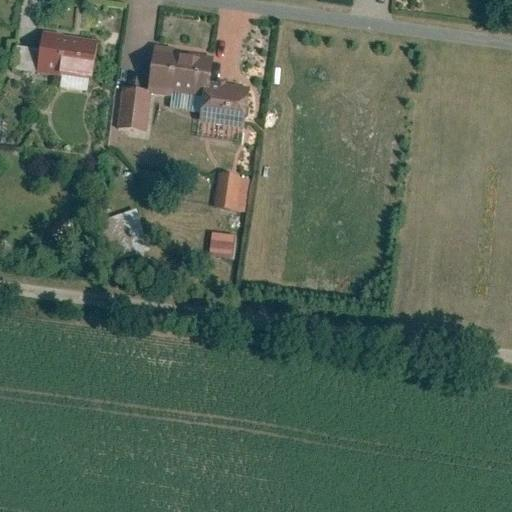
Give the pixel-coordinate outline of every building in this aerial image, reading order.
[(104,44),(50,37),(47,53),(44,74),(67,77),(67,73),(99,77),(104,44)] [(23,50),(20,72),(44,75),(44,74),(47,53),(23,50)] [(213,84),(217,58),(160,51),(154,90),(211,98),(213,84)] [(208,123),(253,129),(259,91),(213,84),(211,98),(208,123)] [(155,94),(129,91),(124,128),(150,132),(155,94)] [(253,179),(225,176),(221,208),(249,211),(253,179)] [(142,211),(113,221),(126,259),(155,250),(142,211)] [(72,220),(56,234),(68,249),(84,235),(72,220)] [(207,261),(233,263),(235,238),(209,236),(207,261)]
